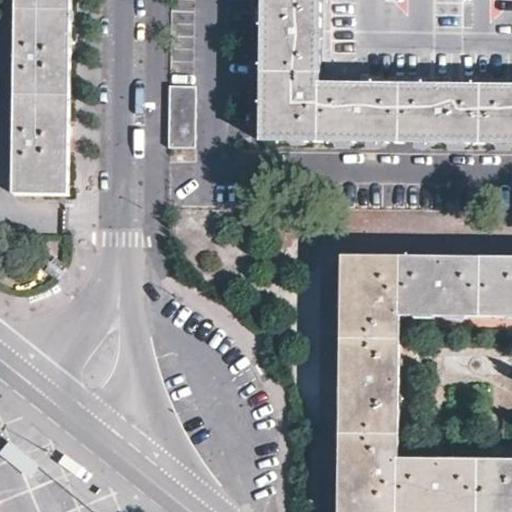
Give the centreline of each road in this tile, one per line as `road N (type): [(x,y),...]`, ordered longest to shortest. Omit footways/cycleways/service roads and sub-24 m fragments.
road 1 (residential): [(125,0),(121,288)]
road 2 (residential): [(108,444),(128,405),(132,348),(121,288)]
road 3 (residential): [(121,288),(17,372)]
